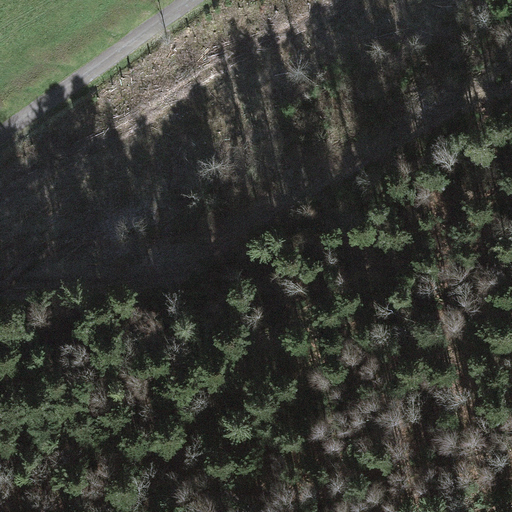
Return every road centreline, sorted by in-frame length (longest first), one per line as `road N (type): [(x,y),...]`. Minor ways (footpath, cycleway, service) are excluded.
road 1 (track): [(0,290),(160,274),(404,130),(511,77)]
road 2 (unclassified): [(0,135),(188,0)]
